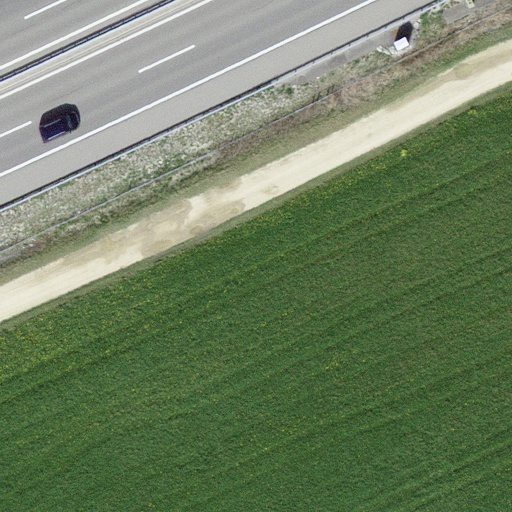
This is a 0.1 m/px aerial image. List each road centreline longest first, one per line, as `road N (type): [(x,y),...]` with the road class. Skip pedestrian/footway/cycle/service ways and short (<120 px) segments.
road 1 (track): [(0,317),(511,73)]
road 2 (motorway): [(0,147),(318,0)]
